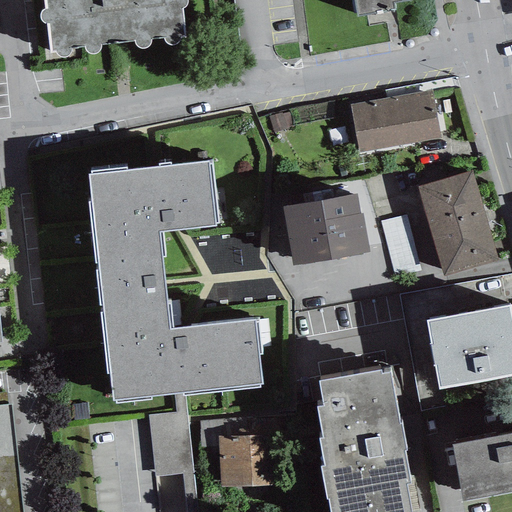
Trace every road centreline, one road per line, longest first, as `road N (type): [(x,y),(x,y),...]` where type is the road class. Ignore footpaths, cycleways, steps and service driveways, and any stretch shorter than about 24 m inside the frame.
road 1 (residential): [(265,92),(25,131),(6,0)]
road 2 (residential): [(483,54),(265,92)]
road 3 (unknown): [(25,131),(37,332)]
road 4 (secondary): [(511,172),(483,54)]
